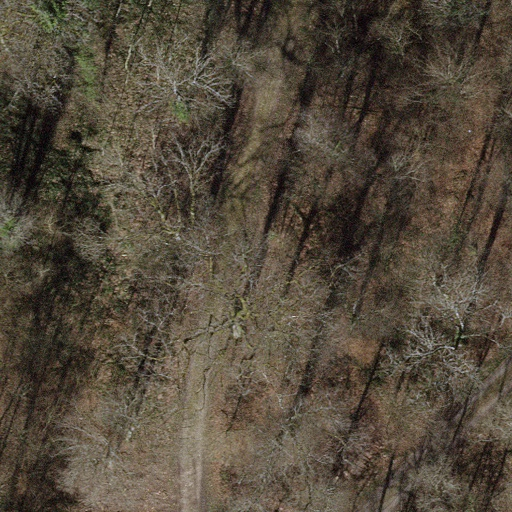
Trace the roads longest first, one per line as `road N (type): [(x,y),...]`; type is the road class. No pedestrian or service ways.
road 1 (track): [(298,0),(230,218),(192,437),(197,511)]
road 2 (track): [(511,368),(366,511)]
